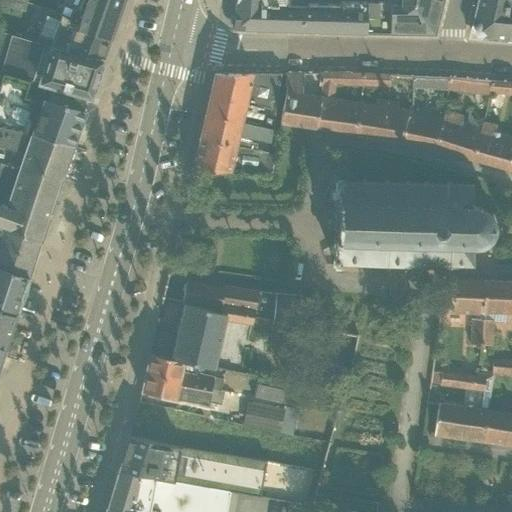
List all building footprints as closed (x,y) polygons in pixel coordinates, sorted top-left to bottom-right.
[(64,0),(58,20),(108,40),(122,0),(64,0)] [(365,32),(432,34),(440,0),(371,0),(371,2),(365,32)] [(511,0),(481,0),(473,36),(511,38),(511,0)] [(303,5),(283,5),(280,30),(365,32),(371,2),(340,1),(339,4),(307,3),(307,6),(303,5)] [(235,2),(232,29),(280,30),(283,5),(235,2)] [(23,39),(101,60),(108,40),(58,20),(46,15),(39,32),(26,29),(23,39)] [(33,80),(89,96),(101,60),(23,39),(0,32),(0,71),(2,72),(33,80)] [(0,127),(72,145),(85,111),(29,97),(33,80),(2,72),(0,77),(0,127)] [(199,138),(254,149),(256,144),(250,142),(251,138),(270,142),(281,73),(213,72),(198,137),(199,138)] [(280,123),(315,128),(317,95),(301,93),(302,87),(318,87),(319,73),(286,73),(280,123)] [(359,101),(334,97),(335,85),(362,86),(362,74),(319,73),(318,87),(317,95),(315,128),(354,134),(359,101)] [(389,75),(362,74),(362,86),(388,86),(389,75)] [(445,78),(413,77),(413,88),(452,91),(455,79),(445,78)] [(493,83),(455,79),(452,91),(490,95),(491,93),(493,83)] [(511,82),(493,81),(493,83),(491,93),(511,94),(511,82)] [(376,104),(359,101),(354,134),(404,141),(412,109),(397,107),(398,101),(377,98),(376,104)] [(445,117),(412,109),(404,141),(437,149),(445,117)] [(446,110),(445,117),(437,149),(474,160),(482,126),(463,121),(465,115),(446,110)] [(484,121),(482,126),(474,160),(510,169),(511,159),(511,134),(501,132),(501,133),(495,132),(497,124),(484,121)] [(0,163),(59,179),(72,145),(0,127),(0,163)] [(199,138),(192,170),(271,172),(275,154),(254,149),(199,138)] [(0,227),(39,241),(59,179),(0,163),(0,227)] [(337,187),(335,258),(333,258),(333,262),(335,262),(335,263),(335,265),(339,265),(339,263),(472,266),(472,245),(475,245),(477,245),(480,244),(482,243),(484,242),(486,240),(488,238),(491,240),(493,237),(490,235),(491,233),(491,232),(492,230),(492,227),(492,224),(492,222),(491,220),(490,218),(493,216),(491,213),(488,215),(486,212),(483,210),(480,208),(478,207),(475,207),(473,207),(474,185),(341,182),(341,180),(337,180),(337,181),(337,182),(335,182),(335,186),(337,186),(337,187)] [(0,227),(0,268),(28,278),(39,241),(0,227)] [(0,306),(17,311),(28,278),(0,268),(0,306)] [(445,311),(483,313),(482,281),(445,279),(445,311)] [(186,281),(181,302),(183,303),(219,311),(221,303),(223,295),(224,288),(186,281)] [(506,314),(511,314),(511,281),(482,281),(483,313),(484,313),(483,319),(470,320),(469,344),(481,345),(492,345),(493,323),(506,323),(506,314)] [(224,286),(224,288),(223,295),(221,303),(254,309),(258,292),(224,286)] [(275,293),(258,292),(254,309),(253,316),(273,320),(275,293)] [(301,296),(275,293),(273,320),(298,323),(301,296)] [(183,303),(171,358),(198,364),(214,368),(224,321),(251,324),(253,316),(254,309),(221,303),(219,311),(183,303)] [(0,306),(0,335),(7,337),(17,311),(0,306)] [(149,353),(145,373),(219,390),(222,378),(196,372),(198,364),(171,358),(149,353)] [(511,359),(492,359),(492,374),(511,374),(511,359)] [(429,383),(440,384),(440,385),(483,392),(485,379),(491,380),(492,374),(477,372),(476,376),(442,372),(441,373),(431,372),(429,383)] [(219,407),(222,390),(219,390),(145,373),(140,393),(176,401),(177,397),(219,407)] [(433,434),(481,441),(487,411),(491,380),(485,379),(483,392),(480,408),(438,403),(433,434)] [(511,380),(501,381),(501,406),(511,405),(511,380)] [(232,426),(269,431),(275,390),(238,384),(232,426)] [(511,413),(487,411),(481,441),(511,445),(511,406),(511,407),(511,413)] [(230,492),(260,496),(266,461),(129,434),(117,470),(230,492)] [(226,511),(230,492),(117,470),(104,511),(226,511)]
